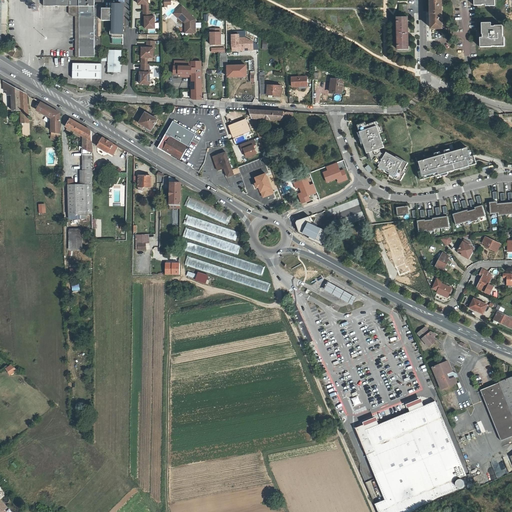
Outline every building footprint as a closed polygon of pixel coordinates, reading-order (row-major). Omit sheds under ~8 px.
[(43,0),(43,4),(56,5),(69,5),(69,9),(79,9),(78,56),(94,56),(94,0),(43,0)] [(441,0),(431,0),(432,26),(442,26),(441,0)] [(123,16),(123,4),(114,4),(114,8),(102,8),(102,20),(114,21),(114,30),(109,30),(109,34),(113,34),(113,44),(123,44),(124,16),(123,16)] [(75,56),(78,56),(79,9),(69,9),(69,5),(56,5),(56,8),(75,16),(75,56)] [(182,7),(174,15),(177,18),(178,17),(185,24),(187,26),(187,33),(195,33),(195,20),(182,7)] [(145,29),(155,29),(155,17),(151,17),(151,12),(149,12),(144,11),(144,17),(145,17),(145,29)] [(401,18),(398,18),(398,50),(409,50),(409,18),(408,18),(401,18)] [(483,37),(481,38),(481,47),(493,47),(493,46),(496,45),(496,46),(506,46),(506,37),(504,37),(503,25),(496,25),(496,26),(492,26),(492,23),(483,23),(483,37)] [(210,29),(210,45),(221,44),(221,29),(210,29)] [(250,49),(253,49),(253,41),(253,40),(245,37),(239,38),(239,34),(232,34),(232,50),(250,49)] [(155,41),(147,41),(147,48),(142,47),(142,57),(147,58),(154,58),(154,48),(155,48),(155,41)] [(121,69),(122,50),(109,50),(108,72),(113,72),(114,71),(119,71),(121,69)] [(174,66),(173,73),(180,74),(189,74),(191,74),(191,99),(202,99),(201,61),(179,60),(179,66),(174,66)] [(101,63),(73,63),(73,78),(101,78),(101,63)] [(147,64),(142,64),(141,72),(140,72),(140,84),(150,84),(150,72),(149,72),(149,64),(147,64)] [(230,65),(227,65),(228,76),(246,76),(246,66),(246,65),(232,65),(232,64),(230,64),(230,65)] [(307,77),(292,77),(293,87),(308,86),(307,77)] [(332,79),(330,92),(342,93),(343,81),(332,79)] [(21,110),(20,90),(3,80),(4,91),(7,91),(8,96),(12,96),(13,111),(21,110)] [(263,84),(263,94),(282,95),(282,86),(263,84)] [(20,90),(21,110),(21,122),(29,122),(28,94),(20,90)] [(52,119),(52,136),(61,136),(60,113),(41,102),(37,110),(52,119)] [(249,111),(260,138),(264,136),(259,123),(258,123),(257,118),(293,120),(294,112),(249,110),(249,111)] [(151,130),(157,119),(144,112),(138,123),(151,130)] [(83,155),(82,171),(79,171),(79,184),(73,184),(73,179),(67,179),(68,217),(73,217),(73,215),(92,214),(92,184),(91,184),(91,131),(70,119),(66,127),(68,127),(83,137),(83,139),(83,149),(81,149),(81,155),(83,155)] [(232,136),(250,129),(246,119),(228,126),(232,136)] [(196,133),(173,120),(165,133),(188,146),(196,133)] [(366,122),(358,125),(367,153),(370,153),(373,162),(380,166),(379,167),(390,172),(389,174),(401,181),(406,173),(403,172),(409,163),(397,157),(396,158),(387,153),(386,155),(382,153),(380,149),(385,148),(380,133),(381,133),(378,122),(367,125),(366,122)] [(83,137),(68,127),(67,129),(83,139),(83,137)] [(188,146),(165,133),(157,147),(182,161),(183,160),(181,159),(188,146)] [(99,143),(97,146),(113,155),(118,146),(98,135),(95,141),(99,143)] [(253,139),(240,143),(241,149),(243,148),(245,153),(246,157),(255,153),(253,145),(255,144),(253,139)] [(428,160),(420,162),(422,171),(419,172),(421,180),(477,164),(475,155),(470,157),(468,148),(459,150),(459,149),(445,153),(445,154),(441,155),(441,154),(428,158),(428,160)] [(226,151),(213,155),(218,170),(224,168),(227,176),(234,174),(226,151)] [(347,179),(343,170),(340,171),(337,163),(326,167),(328,171),(323,172),(327,182),(337,178),(339,182),(347,179)] [(266,173),(256,177),(258,182),(256,183),(257,188),(259,187),(261,192),(262,192),(264,197),(274,193),(266,173)] [(151,187),(151,176),(139,175),(139,187),(151,187)] [(180,204),(180,183),(170,177),(170,204),(180,204)] [(306,178),(294,183),(296,188),(299,187),(302,193),(298,194),(302,203),(310,200),(308,195),(316,192),(313,184),(309,186),(306,178)] [(184,206),(227,224),(231,215),(188,197),(184,206)] [(511,202),(498,203),(498,201),(490,202),(491,214),(499,213),(499,215),(511,213),(511,202)] [(483,205),(475,207),(476,209),(478,218),(486,215),(483,205)] [(398,215),(410,214),(409,206),(397,207),(398,215)] [(468,211),(471,220),(471,222),(479,220),(478,218),(476,209),(468,211)] [(471,220),(468,211),(468,210),(453,214),(456,225),(471,220)] [(238,231),(186,215),(184,224),(235,240),(238,231)] [(317,227),(313,224),(310,216),(297,220),(296,223),(299,232),(303,234),(304,233),(310,236),(309,238),(321,244),(328,231),(317,226),(317,227)] [(448,216),(433,218),(433,219),(426,220),(427,231),(427,232),(435,231),(435,229),(450,227),(448,216)] [(419,232),(427,231),(426,220),(426,219),(418,220),(419,232)] [(80,229),(69,230),(69,248),(79,247),(79,240),(81,239),(80,229)] [(242,244),(185,229),(182,238),(239,253),(242,244)] [(149,242),(149,234),(136,234),(136,242),(145,242),(149,242)] [(441,238),(447,245),(452,241),(451,236),(441,238)] [(486,244),(485,245),(497,252),(501,244),(486,237),(483,243),(486,244)] [(401,259),(405,248),(395,244),(395,242),(389,240),(386,248),(391,250),(390,255),(401,259)] [(187,242),(184,251),(263,274),(265,266),(187,242)] [(462,243),(457,252),(467,257),(469,253),(471,254),(473,249),(462,243)] [(443,253),(435,267),(443,271),(450,259),(448,259),(449,256),(443,253)] [(270,282),(188,257),(185,266),(267,291),(270,282)] [(166,275),(167,274),(180,275),(180,263),(173,263),(173,265),(166,265),(166,275)] [(490,277),(488,276),(487,276),(489,272),(483,268),(479,274),(482,276),(476,287),(489,294),(493,286),(489,284),(492,278),(490,277)] [(208,276),(198,272),(195,280),(205,284),(208,276)] [(509,286),(510,288),(511,287),(511,274),(502,276),(503,279),(507,279),(508,286),(509,286)] [(441,283),(441,284),(442,282),(437,279),(432,288),(437,291),(441,283)] [(351,306),(355,299),(327,283),(322,291),(351,306)] [(437,291),(437,292),(448,297),(452,288),(441,284),(441,283),(437,291)] [(474,298),(470,307),(483,313),(487,304),(474,298)] [(493,322),(497,324),(499,321),(511,327),(511,319),(511,317),(498,311),(494,319),(495,319),(493,322)] [(435,335),(428,332),(424,327),(417,333),(428,347),(435,343),(432,338),(435,335)] [(454,372),(453,373),(448,361),(432,367),(442,388),(456,382),(454,377),(455,376),(454,372)] [(18,370),(12,365),(6,368),(11,374),(18,370)] [(511,377),(499,383),(511,414),(511,377)] [(511,436),(511,414),(499,383),(481,390),(503,441),(511,436)] [(366,426),(357,430),(386,502),(390,511),(415,511),(436,500),(457,491),(453,482),(467,477),(436,402),(424,407),(411,413),(380,426),(368,431),(366,426)] [(422,402),(409,408),(411,413),(424,407),(422,402)] [(377,421),(366,426),(368,431),(380,426),(377,421)] [(470,424),(466,427),(469,433),(460,438),(463,443),(476,436),(470,424)] [(460,481),(459,481),(458,481),(457,482),(456,484),(456,485),(456,486),(457,488),(459,489),(460,490),(461,490),(463,489),(464,488),(465,487),(465,486),(465,484),(465,483),(463,482),(462,481),(461,481),(460,481)] [(390,511),(386,502),(376,506),(378,511),(390,511)]
